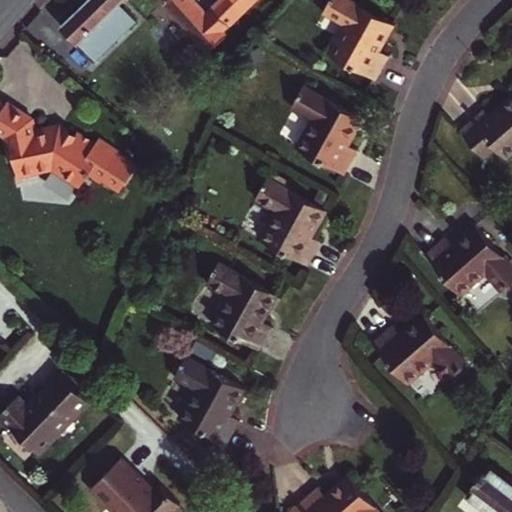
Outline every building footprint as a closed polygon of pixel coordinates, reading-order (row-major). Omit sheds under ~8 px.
[(126,0),(88,0),(85,4),(119,39),(143,17),(126,0)] [(163,0),(208,51),(225,36),(221,32),(254,0),(221,0),(206,14),(194,0),(163,0)] [(345,24),(330,53),(378,79),(391,55),(382,50),(396,24),(353,0),(330,0),(324,12),(345,24)] [(187,65),(201,56),(192,42),(177,52),(187,65)] [(314,117),(297,148),(345,174),(359,149),(349,145),(364,118),(305,86),(294,107),(314,117)] [(486,109),(462,130),(487,158),(500,147),(508,157),(511,154),(511,97),(491,115),(486,109)] [(121,188),(136,166),(117,153),(119,149),(99,137),(96,141),(79,130),(76,133),(70,128),(67,131),(62,127),(52,129),(51,126),(38,129),(36,117),(8,100),(7,103),(0,112),(0,131),(6,135),(9,150),(14,149),(19,179),(41,175),(41,169),(55,167),(81,185),(89,173),(101,181),(104,177),(121,188)] [(138,163),(119,149),(117,153),(136,166),(138,163)] [(275,172),(272,178),(287,187),(290,181),(275,172)] [(327,210),(287,187),(272,178),(268,177),(257,198),(277,210),(261,238),(309,265),(322,242),(313,237),(327,210)] [(447,236),(427,254),(463,294),(488,273),(503,290),(511,282),(511,264),(477,225),(454,244),(447,236)] [(220,261),(208,283),(229,295),(213,323),(260,350),(273,326),(264,321),(279,294),(220,261)] [(394,325),(373,342),(410,384),(435,361),(451,379),(469,363),(424,313),(401,332),(394,325)] [(232,416),(247,388),(188,356),(176,377),(196,388),(181,417),(229,444),(241,420),(232,416)] [(61,375),(36,401),(39,408),(32,414),(28,410),(16,399),(0,416),(0,419),(38,455),(57,435),(55,433),(70,419),(71,421),(89,401),(61,375)] [(36,401),(28,410),(32,414),(39,408),(36,401)] [(57,435),(71,421),(70,419),(55,433),(57,435)] [(89,484),(118,511),(164,511),(178,498),(158,479),(149,488),(144,483),(144,478),(118,453),(89,484)] [(511,511),(511,481),(489,465),(467,494),(490,511),(511,511)] [(300,504),(306,511),(382,511),(351,475),(328,495),(321,487),(300,504)]
